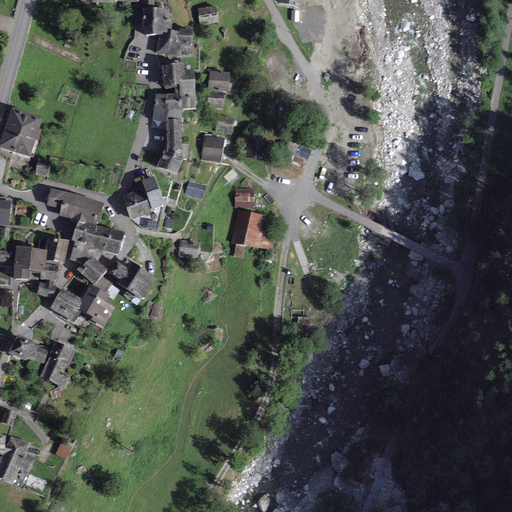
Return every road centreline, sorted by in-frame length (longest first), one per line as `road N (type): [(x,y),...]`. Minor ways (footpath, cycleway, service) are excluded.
road 1 (track): [(292,190),(264,399),(195,511)]
road 2 (track): [(466,268),(511,3)]
road 3 (residential): [(269,0),(327,116),(322,144),(292,190)]
road 4 (track): [(438,344),(356,511)]
road 5 (residential): [(116,199),(154,80),(140,37)]
